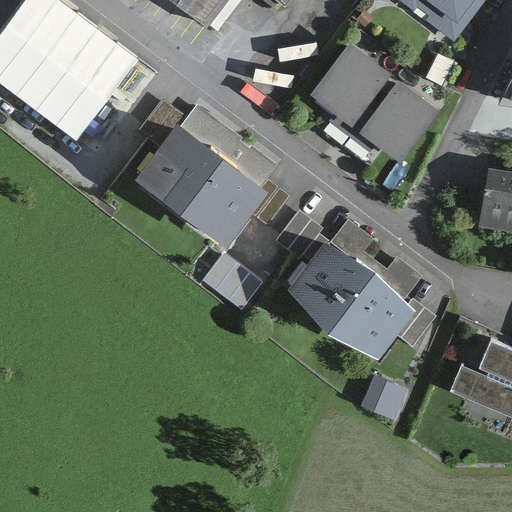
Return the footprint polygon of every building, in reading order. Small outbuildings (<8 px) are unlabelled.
[(134,57),(61,0),(27,0),(0,34),(0,71),(75,131),(134,57)] [(181,0),(201,16),(213,0),(181,0)] [(413,0),(458,28),(476,0),(413,0)] [(392,78),(349,47),(315,92),(357,124),(392,78)] [(434,110),(392,78),(357,124),(400,155),(434,110)] [(179,115),(140,165),(227,231),(265,181),(179,115)] [(511,175),(497,172),(488,222),(511,226),(511,175)] [(415,340),(436,312),(414,293),(407,300),(361,255),(319,234),(283,276),(315,317),(379,343),(393,324),(415,340)] [(511,349),(492,341),(478,373),(461,366),(451,390),(511,416),(511,349)] [(400,384),(372,372),(362,397),(389,409),(400,384)]
